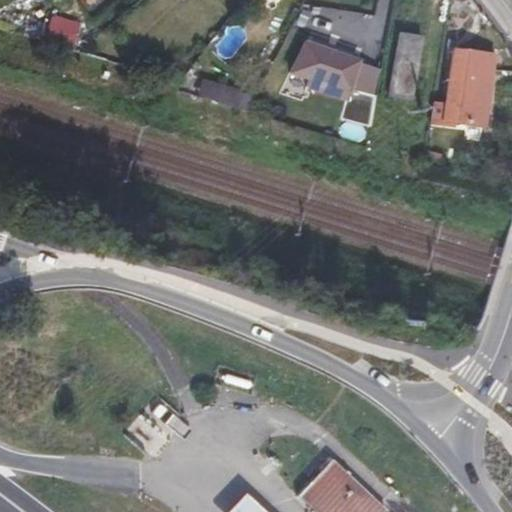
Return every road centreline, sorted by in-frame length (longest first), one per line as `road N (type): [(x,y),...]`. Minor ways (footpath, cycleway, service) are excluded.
road 1 (secondary): [(434,444),(378,393),(317,357),(184,301),(87,275)]
road 2 (secondary): [(511,306),(489,370),(434,444)]
road 3 (primary): [(142,476),(0,460)]
